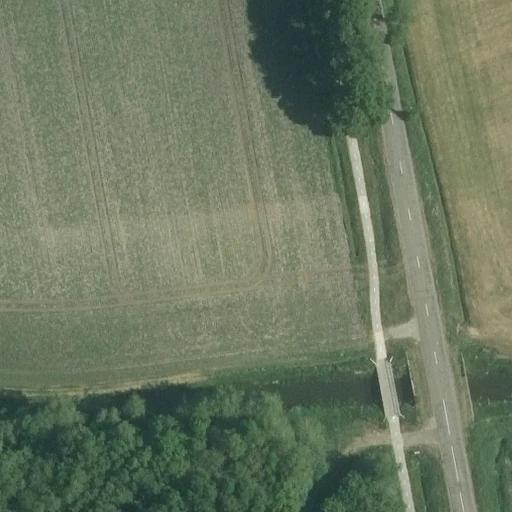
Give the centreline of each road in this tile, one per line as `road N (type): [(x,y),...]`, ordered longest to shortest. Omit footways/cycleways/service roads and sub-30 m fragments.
road 1 (tertiary): [(465,511),(370,0)]
road 2 (track): [(316,511),(347,447),(449,424)]
